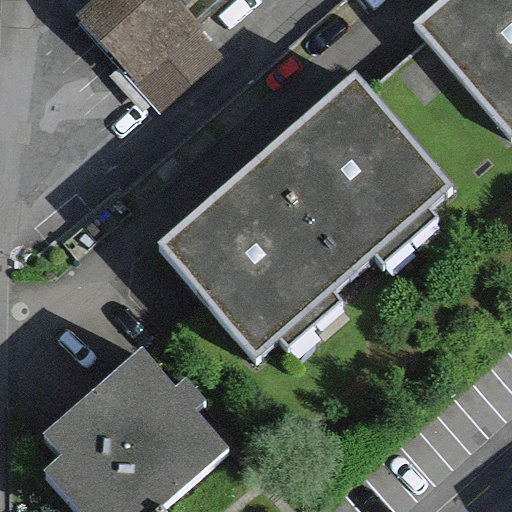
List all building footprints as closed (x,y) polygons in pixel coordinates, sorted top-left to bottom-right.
[(65,0),(84,21),(162,111),(226,55),(196,21),(220,0),(65,0)] [(511,0),(463,0),(423,35),(511,137),(511,0)] [(264,174),(353,278),(374,260),(382,268),(436,223),(427,213),(448,196),(360,92),(264,174)] [(330,297),(353,278),(264,174),(166,257),(256,363),(277,344),(287,356),(341,310),(330,297)] [(160,511),(227,455),(193,416),(203,408),(182,384),(172,393),(141,357),(39,444),(58,467),(44,479),(72,511),(160,511)]
